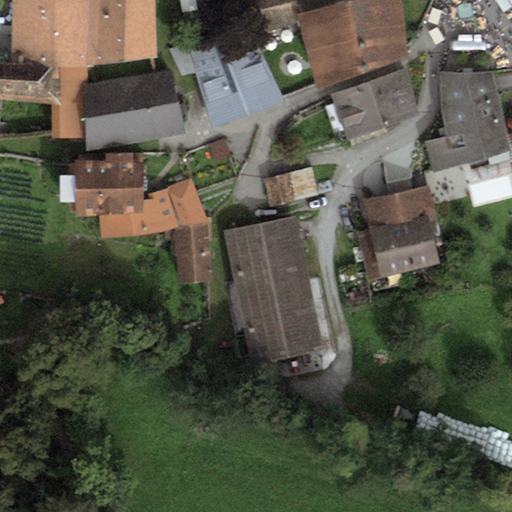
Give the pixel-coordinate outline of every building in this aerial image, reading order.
[(98,0),(90,0),(14,0),(13,66),(0,65),(0,96),(54,101),(54,135),(88,135),(88,148),(181,132),(170,73),(87,87),(85,62),(93,62),(98,0)] [(151,0),(98,0),(93,62),(153,54),(151,0)] [(243,0),(252,30),(301,18),(320,85),(405,55),(397,0),(378,0),(352,4),(351,0),(243,0)] [(249,30),(193,47),(201,83),(214,124),(282,102),(249,30)] [(399,75),(330,99),(344,140),(413,116),(399,75)] [(491,75),(443,75),(445,113),(452,137),(429,144),(437,170),(507,149),(491,75)] [(225,138),(209,144),(215,161),(232,155),(225,138)] [(108,163),(79,163),(80,211),(103,211),(143,210),(143,203),(142,155),(107,156),(108,163)] [(310,171),(267,181),(272,202),(315,192),(310,171)] [(191,179),(168,189),(177,226),(206,224),(191,179)] [(365,199),(371,230),(431,217),(437,216),(430,186),(365,199)] [(143,210),(103,211),(104,236),(135,234),(177,226),(168,189),(150,196),(151,202),(143,203),(143,210)] [(431,217),(371,230),(381,276),(441,263),(431,217)] [(296,222),(229,235),(254,360),(320,347),(296,222)] [(206,224),(177,226),(182,282),(211,279),(207,242),(213,241),(212,223),(206,224)]
